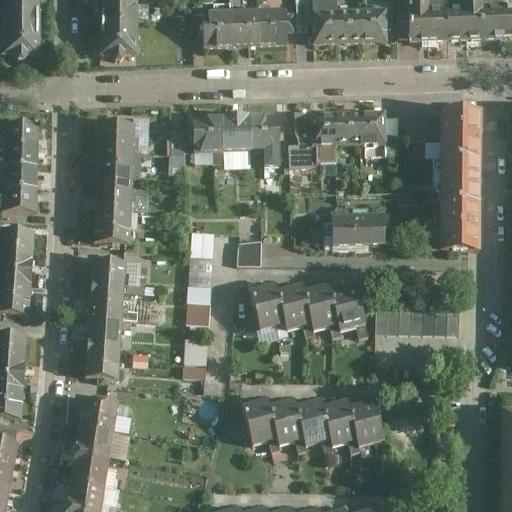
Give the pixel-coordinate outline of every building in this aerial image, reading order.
[(0,0),(0,30),(36,30),(35,0),(0,0)] [(335,17),(334,0),(307,0),(309,52),(336,51),(335,17)] [(428,49),(426,0),(404,0),(406,50),(428,49)] [(445,0),(426,0),(428,49),(447,49),(446,14),(445,0)] [(464,0),(465,13),(466,48),(487,47),(485,0),(464,0)] [(505,0),(485,0),(487,47),(507,47),(506,12),(505,0)] [(95,2),(96,30),(135,30),(135,2),(95,2)] [(465,13),(446,14),(447,49),(466,48),(465,13)] [(384,15),(360,16),(361,51),(385,50),(384,15)] [(361,51),(360,16),(335,17),(336,51),(361,51)] [(257,19),(230,20),(230,56),(258,55),(257,19)] [(285,19),(257,19),(258,55),(286,54),(285,19)] [(230,56),(230,20),(204,21),(205,56),(230,56)] [(36,30),(0,30),(0,62),(9,63),(9,65),(13,69),(19,69),(23,65),(23,63),(36,63),(36,30)] [(135,30),(96,30),(96,63),(107,63),(107,65),(111,70),(118,69),(121,65),(121,63),(135,63),(135,30)] [(388,110),(362,111),(363,146),(390,145),(388,110)] [(362,111),(337,112),(338,146),(363,146),(362,111)] [(338,146),(337,112),(296,113),(297,146),(291,146),(292,169),(314,168),(313,163),(338,163),(338,146)] [(480,112),(443,112),(443,159),(480,160),(480,112)] [(226,151),(225,113),(210,113),(210,116),(195,116),(196,154),(214,154),(214,166),(226,166),(226,151)] [(253,113),(225,113),(226,151),(254,151),(253,113)] [(271,113),(253,113),(254,151),(266,151),(266,168),(282,167),(281,114),(271,114),(271,113)] [(425,142),(424,119),(399,119),(399,142),(425,142)] [(101,123),(100,151),(136,152),(137,124),(101,123)] [(5,147),(40,147),(41,126),(6,125),(5,147)] [(40,168),(40,147),(5,147),(4,167),(40,168)] [(98,182),(135,183),(135,177),(142,177),(143,152),(136,152),(100,151),(98,182)] [(480,160),(443,159),(442,205),(480,205),(480,160)] [(39,189),(40,168),(4,167),(4,189),(39,189)] [(135,197),(135,183),(98,182),(97,213),(140,214),(141,197),(135,197)] [(39,214),(39,189),(4,189),(3,214),(39,214)] [(480,205),(442,205),(441,254),(479,255),(480,205)] [(140,214),(97,213),(96,244),(133,245),(134,230),(139,230),(140,214)] [(386,215),(333,218),(335,254),(372,253),(372,248),(388,247),(386,215)] [(0,258),(35,260),(36,230),(0,227),(0,242),(0,243),(0,245),(0,258)] [(210,288),(211,235),(189,235),(189,287),(210,288)] [(236,266),(257,266),(257,247),(236,247),(236,266)] [(0,286),(33,288),(35,260),(0,258),(0,286)] [(93,264),(92,292),(128,295),(129,265),(93,264)] [(278,285),(277,282),(265,285),(265,282),(249,285),(261,332),(279,328),(281,340),(291,338),(290,335),(278,285)] [(278,285),(290,335),(306,331),(308,338),(316,336),(315,333),(305,286),(304,282),(291,285),(291,282),(278,285)] [(331,287),(331,284),(319,287),(318,283),(305,286),(315,333),(332,329),(335,341),(344,339),(343,333),(331,287)] [(345,284),(331,287),(343,333),(358,329),(361,341),(373,338),(368,324),(358,284),(345,286),(345,284)] [(0,315),(31,317),(33,288),(0,286),(0,315)] [(92,292),(90,320),(126,322),(128,295),(92,292)] [(211,327),(212,305),(185,305),(185,327),(211,327)] [(461,316),(378,314),(377,336),(461,338),(461,316)] [(90,320),(88,350),(124,352),(126,322),(90,320)] [(29,335),(0,334),(0,362),(27,364),(29,335)] [(181,365),(204,366),(205,342),(182,341),(181,365)] [(124,352),(88,350),(86,380),(125,382),(126,371),(123,371),(124,352)] [(0,362),(0,388),(26,391),(27,364),(0,362)] [(0,417),(24,419),(26,391),(0,388),(0,417)] [(257,397),(242,401),(253,448),(271,442),(274,454),(283,452),(281,447),(270,401),(269,398),(258,401),(257,397)] [(283,397),(270,401),(281,447),(297,443),(300,454),(310,452),(309,448),(298,401),(297,398),(284,402),(283,397)] [(310,398),(298,401),(309,448),(324,444),(327,455),(337,453),(335,447),(323,400),(311,402),(310,398)] [(362,447),(351,402),(350,399),(337,402),(336,399),(327,401),(326,399),(323,400),(335,447),(350,444),(353,456),(363,453),(362,447)] [(364,399),(351,402),(362,447),(377,444),(380,457),(391,455),(377,400),(365,403),(364,399)] [(84,400),(81,426),(116,430),(120,404),(84,400)] [(81,426),(77,455),(112,459),(116,430),(81,426)] [(0,438),(0,460),(17,463),(20,442),(0,438)] [(73,482),(108,486),(112,459),(77,455),(73,482)] [(0,460),(0,483),(13,486),(17,463),(0,460)] [(73,482),(69,511),(75,511),(103,511),(108,486),(73,482)] [(0,504),(9,506),(13,486),(0,483),(0,504)]
